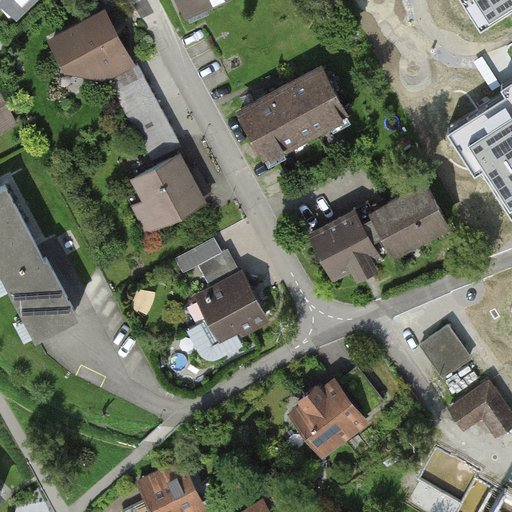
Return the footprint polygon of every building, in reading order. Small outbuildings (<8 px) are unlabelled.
[(0,0),(0,1),(14,16),(30,0),(0,0)] [(181,0),(189,18),(231,0),(181,0)] [(479,0),(488,15),(511,0),(479,0)] [(104,11),(51,42),(82,95),(135,65),(104,11)] [(319,63),(237,106),(266,160),(348,116),(319,63)] [(145,77),(121,90),(151,147),(176,134),(145,77)] [(511,92),(463,124),(510,202),(511,201),(511,92)] [(186,148),(129,179),(143,207),(136,211),(148,232),(212,197),(186,148)] [(13,174),(0,180),(0,292),(26,343),(86,312),(13,174)] [(427,184),(367,214),(363,206),(311,233),(334,279),(386,252),(390,259),(450,228),(427,184)] [(220,237),(178,260),(188,278),(230,256),(220,237)] [(249,274),(199,301),(221,342),(271,315),(249,274)] [(452,323),(421,346),(443,375),(474,352),(452,323)] [(359,365),(344,369),(350,388),(365,383),(359,365)] [(336,371),(287,408),(328,462),(377,424),(336,371)] [(511,406),(491,375),(448,404),(464,428),(483,415),(496,435),(504,429),(511,425),(511,423),(511,406)] [(480,472),(438,448),(422,476),(463,500),(475,479),(480,472)] [(184,456),(139,477),(155,511),(203,511),(209,509),(184,456)] [(490,511),(501,493),(475,479),(463,500),(456,511),(490,511)] [(511,511),(511,499),(501,493),(490,511),(511,511)]
